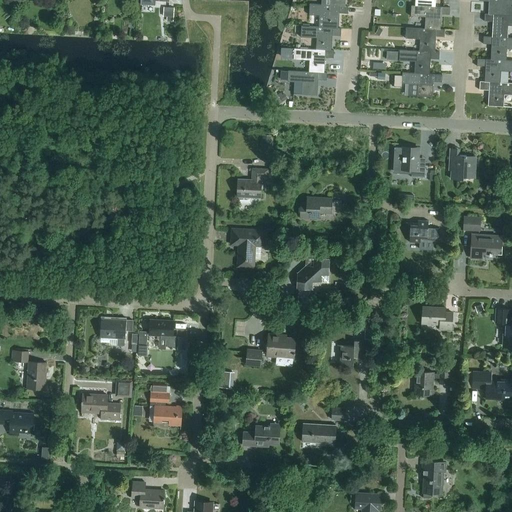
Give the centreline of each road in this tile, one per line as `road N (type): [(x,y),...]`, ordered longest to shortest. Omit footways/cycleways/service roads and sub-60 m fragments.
road 1 (residential): [(203,304),(0,293)]
road 2 (residential): [(511,424),(403,420),(400,511)]
road 3 (residential): [(205,281),(217,112)]
road 4 (residential): [(191,470),(203,304)]
road 5 (residential): [(373,0),(373,22),(358,23),(355,76),(345,76),(344,119)]
road 6 (residential): [(344,119),(217,112)]
road 7 (residential): [(462,125),(465,0)]
